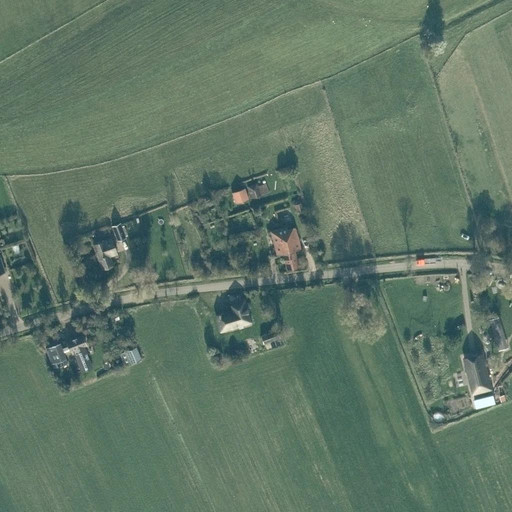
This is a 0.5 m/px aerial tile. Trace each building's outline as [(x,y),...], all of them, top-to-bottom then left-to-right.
[(266,183),(258,186),(256,182),(247,186),(251,198),(261,194),(269,192),(266,183)] [(235,203),(248,199),(244,188),(231,193),(235,203)] [(297,212),(303,210),(301,202),(295,204),(297,212)] [(111,226),(117,241),(126,237),(125,236),(128,235),(124,225),(122,226),(120,222),(111,226)] [(295,250),(300,248),(295,227),(287,229),(286,227),(270,231),(277,255),(283,253),(287,270),(299,267),(295,250)] [(91,244),(101,270),(114,265),(111,256),(118,254),(112,237),(104,240),(104,239),(91,244)] [(0,299),(5,318),(13,315),(6,292),(0,293),(0,299)] [(220,331),(251,322),(244,298),(230,302),(233,310),(216,315),(220,331)] [(499,317),(490,319),(499,349),(508,347),(499,317)] [(278,330),(261,336),(263,343),(281,337),(278,330)] [(84,346),(86,345),(82,335),(67,341),(66,339),(45,347),(53,368),(67,362),(64,354),(71,351),(72,354),(74,353),(81,370),(81,372),(85,370),(88,369),(92,367),(92,366),(84,346)] [(131,363),(141,359),(136,347),(126,351),(131,363)] [(473,393),(491,388),(482,353),(464,358),(473,393)] [(476,409),(496,403),(495,395),(474,401),(476,409)]
